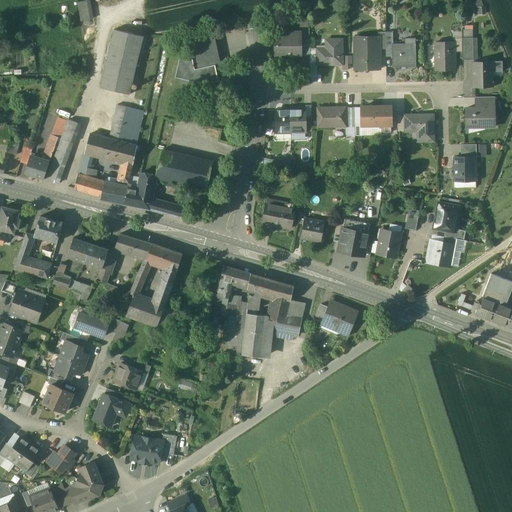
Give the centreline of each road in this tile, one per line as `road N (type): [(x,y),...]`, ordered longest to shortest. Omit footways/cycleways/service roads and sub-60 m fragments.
road 1 (residential): [(415,311),(135,497)]
road 2 (residential): [(259,90),(430,88),(441,94),(443,140)]
road 3 (secondary): [(221,247),(0,185)]
road 4 (secondary): [(415,311),(221,247)]
road 5 (residential): [(221,247),(250,157),(259,90)]
road 6 (track): [(415,311),(511,240)]
